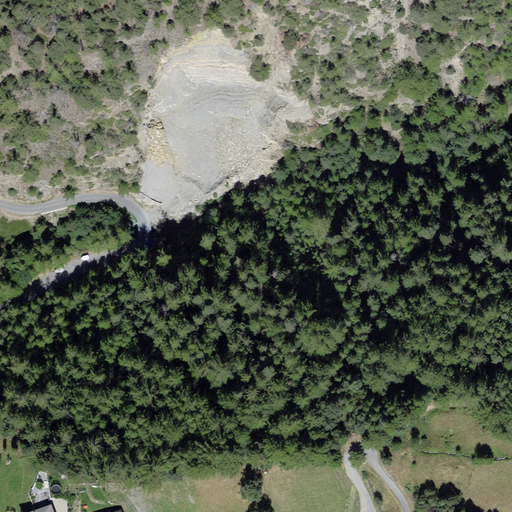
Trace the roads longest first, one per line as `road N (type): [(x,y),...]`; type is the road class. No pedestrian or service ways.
road 1 (unclassified): [(0,308),(140,238),(139,218),(123,203),(0,203)]
road 2 (residential): [(366,511),(350,462),(356,449),(369,455),(407,511)]
